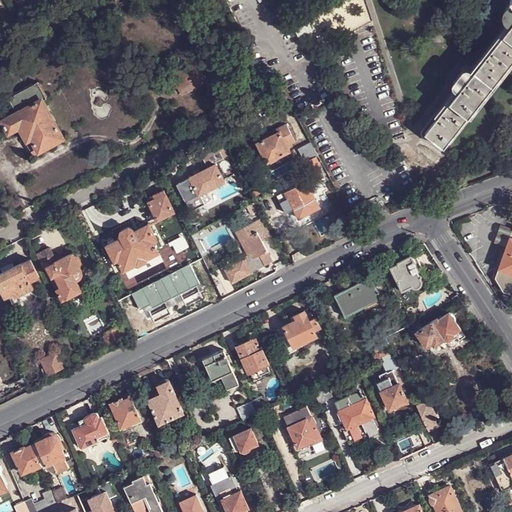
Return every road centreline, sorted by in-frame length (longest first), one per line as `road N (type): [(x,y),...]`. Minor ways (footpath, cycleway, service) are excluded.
road 1 (secondary): [(427,213),(0,424)]
road 2 (residential): [(0,235),(241,115)]
road 3 (residential): [(310,511),(511,421)]
road 4 (residential): [(510,340),(427,213)]
